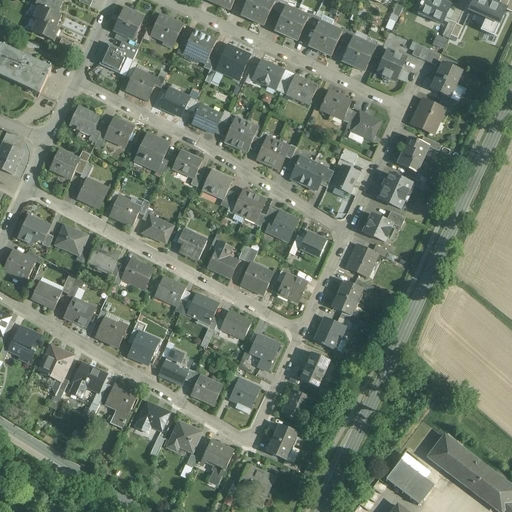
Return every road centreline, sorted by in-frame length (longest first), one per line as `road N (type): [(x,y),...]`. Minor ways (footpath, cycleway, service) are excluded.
road 1 (secondary): [(321,511),(511,96)]
road 2 (residential): [(0,295),(246,443),(261,426),(299,334)]
road 3 (residential): [(26,184),(299,334)]
road 4 (residential): [(75,80),(342,230)]
road 5 (residential): [(164,0),(403,107)]
road 6 (tertiary): [(140,511),(0,422)]
road 7 (residential): [(342,230),(403,107)]
